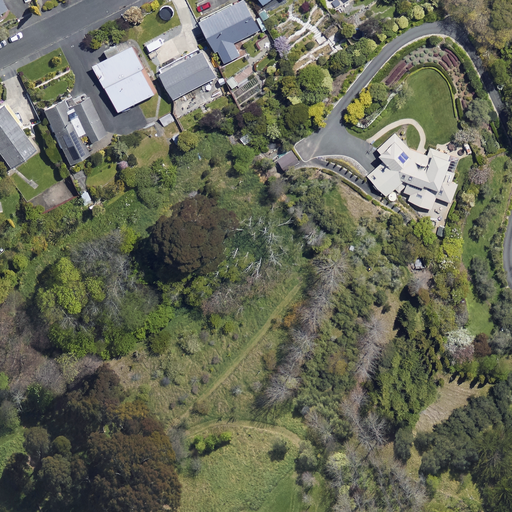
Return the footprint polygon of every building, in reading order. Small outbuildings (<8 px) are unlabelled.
[(259,29),(244,0),(238,0),(197,20),(213,52),(217,50),(223,63),(239,55),(233,42),(259,29)] [(103,50),(107,57),(92,65),(117,112),(152,93),(139,68),(142,67),(126,38),(103,50)] [(214,78),(199,48),(157,70),(173,100),(214,78)] [(105,132),(84,90),(70,97),(67,92),(41,105),(68,162),(88,153),(83,142),(105,132)] [(34,148),(1,101),(0,101),(0,153),(9,166),(34,148)] [(175,120),(170,112),(160,118),(165,126),(175,120)] [(450,182),(453,172),(444,168),(446,162),(410,150),(393,133),(374,151),(382,160),(366,177),(385,195),(392,188),(410,194),(407,203),(430,210),(434,197),(449,202),(455,184),(450,182)] [(300,163),(290,149),(276,158),(285,172),(300,163)] [(98,202),(79,173),(69,179),(88,208),(98,202)]
